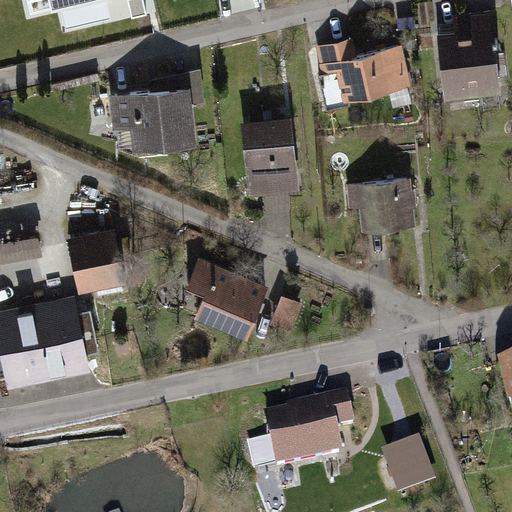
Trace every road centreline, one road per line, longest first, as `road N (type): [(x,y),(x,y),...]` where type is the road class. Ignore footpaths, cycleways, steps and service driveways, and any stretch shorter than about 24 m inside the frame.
road 1 (residential): [(464,327),(0,128)]
road 2 (residential): [(464,327),(0,421)]
road 3 (residential): [(362,0),(0,86)]
